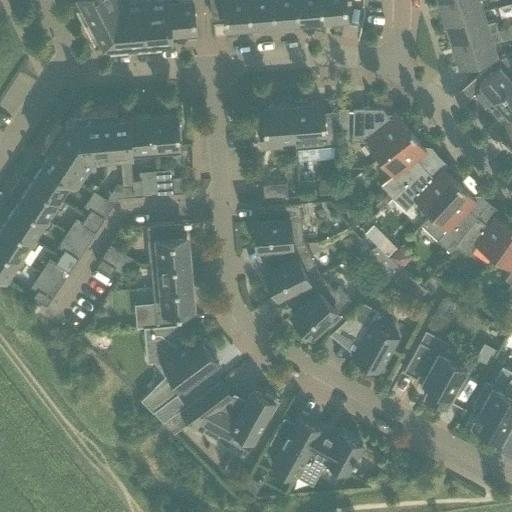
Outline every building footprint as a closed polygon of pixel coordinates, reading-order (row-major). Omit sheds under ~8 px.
[(77,2),(75,3),(93,38),(95,37),(94,35),(99,33),(103,39),(120,38),(121,44),(109,45),(109,47),(121,46),(145,44),(144,36),(170,34),(167,0),(82,0),(83,1),(77,4),(77,2)] [(167,0),(170,34),(171,34),(170,30),(195,28),(192,0),(167,0)] [(249,23),(247,0),(209,0),(210,14),(224,13),(225,25),(249,23)] [(273,21),(271,0),(247,0),(249,23),(273,21)] [(298,19),(296,0),(271,0),(273,21),(298,19)] [(296,0),(298,19),(322,17),(320,0),(296,0)] [(320,0),(322,17),(346,15),(344,0),(320,0)] [(440,0),(438,1),(445,22),(482,10),(479,0),(440,0)] [(482,10),(445,22),(452,43),(497,29),(494,19),(486,22),(482,10)] [(506,26),(497,29),(500,38),(508,36),(510,32),(508,25),(506,26)] [(500,38),(497,29),(452,43),(459,65),(496,53),(492,41),(500,38)] [(482,84),(474,91),(485,105),(511,81),(511,62),(505,54),(491,61),(477,74),(481,79),(479,81),(482,84)] [(511,81),(485,105),(497,118),(505,111),(508,114),(511,112),(511,113),(511,81)] [(338,124),(338,115),(323,116),(322,100),(306,101),(306,99),(294,100),(294,102),(291,103),(294,135),(295,147),(338,143),(338,124)] [(294,135),(291,103),(262,105),(263,122),(259,123),(261,144),(280,142),(280,136),(294,135)] [(59,117),(41,144),(42,145),(43,144),(48,147),(42,157),(45,160),(46,159),(76,178),(91,155),(120,153),(122,184),(132,183),(133,183),(132,178),(130,155),(127,116),(128,116),(128,112),(101,114),(101,106),(73,109),(73,110),(75,110),(75,117),(68,117),(58,133),(52,129),(60,118),(59,117)] [(338,106),(338,115),(338,124),(347,124),(347,106),(338,106)] [(379,156),(412,131),(397,112),(390,118),(382,107),(353,107),(352,139),(365,139),(379,156)] [(176,112),(152,114),(155,153),(179,151),(178,137),(180,136),(179,124),(177,125),(176,112)] [(152,114),(128,116),(127,116),(130,155),(155,153),(152,114)] [(426,150),(412,131),(379,156),(392,174),(381,182),(392,196),(424,167),(416,157),(426,150)] [(46,159),(45,160),(32,179),(58,196),(66,183),(73,188),(78,180),(76,178),(46,159)] [(424,167),(392,196),(405,209),(415,198),(430,213),(459,183),(441,166),(433,175),(424,167)] [(172,175),(173,191),(182,190),(181,174),(172,175)] [(133,183),(132,183),(133,194),(142,193),(141,177),(132,178),(133,183)] [(32,179),(19,199),(44,216),(53,203),(60,208),(65,201),(58,196),(32,179)] [(323,180),(324,191),(333,190),(333,179),(323,180)] [(287,195),(285,180),(262,182),(263,197),(287,195)] [(476,199),(459,183),(430,213),(422,222),(437,237),(436,238),(449,250),(455,243),(476,216),(467,207),(476,199)] [(391,198),(387,194),(382,198),(386,202),(391,198)] [(44,216),(19,199),(6,219),(32,236),(40,223),(47,228),(52,221),(44,216)] [(270,253),(303,239),(300,201),(264,203),(265,217),(253,217),(254,229),(252,229),(253,241),(255,241),(255,246),(267,245),(268,253),(270,253)] [(86,214),(99,223),(104,216),(90,207),(86,214)] [(379,212),(371,219),(373,221),(379,227),(387,220),(379,212)] [(487,223),(476,216),(455,243),(469,253),(475,244),(493,256),(511,227),(511,224),(494,213),(487,223)] [(99,223),(86,214),(81,222),(94,230),(99,223)] [(32,236),(6,219),(0,228),(0,243),(19,256),(27,243),(34,248),(39,241),(32,236)] [(150,261),(188,258),(186,233),(174,234),(173,221),(146,223),(150,261)] [(373,223),(364,231),(365,232),(374,241),(383,233),(373,223)] [(511,227),(493,256),(511,268),(504,277),(511,282),(511,227)] [(303,239),(270,253),(275,263),(264,269),(269,279),(267,280),(272,290),(274,289),(276,294),(287,288),(320,273),(303,239)] [(26,260),(19,256),(0,243),(0,274),(5,277),(14,263),(21,268),(26,260)] [(59,254),(73,263),(78,256),(64,247),(59,254)] [(395,261),(383,250),(375,257),(386,269),(395,261)] [(73,263),(59,254),(55,262),(68,270),(73,263)] [(97,264),(110,273),(115,265),(102,257),(97,264)] [(188,258),(150,261),(152,286),(191,282),(188,258)] [(402,272),(396,278),(407,287),(412,281),(402,272)] [(320,273),(287,288),(291,296),(292,295),(300,304),(291,312),(299,321),(298,323),(306,331),(308,330),(310,333),(349,297),(338,285),(334,288),(320,273)] [(193,307),(191,282),(152,286),(155,323),(182,321),(181,308),(193,307)] [(38,287),(33,295),(46,304),(51,296),(38,287)] [(363,300),(329,332),(330,333),(334,329),(357,343),(350,354),(378,370),(398,335),(372,320),(377,310),(378,310),(379,309),(363,300)] [(155,323),(143,325),(145,345),(146,344),(157,343),(166,356),(161,359),(182,388),(194,379),(215,363),(218,361),(215,357),(214,356),(217,353),(204,336),(201,338),(197,333),(185,341),(179,332),(178,323),(182,322),(182,321),(155,323)] [(419,338),(402,368),(416,376),(418,373),(424,376),(422,379),(428,383),(429,383),(424,391),(427,393),(425,396),(440,404),(442,401),(445,402),(447,399),(453,388),(466,365),(439,350),(441,346),(428,339),(426,342),(419,338)] [(483,342),(475,357),(486,363),(495,348),(483,342)] [(475,415),(471,421),(500,437),(509,420),(510,421),(511,416),(511,370),(502,365),(492,383),(485,379),(474,400),(481,404),(478,409),(476,408),(473,414),(475,415)] [(232,440),(237,431),(251,439),(246,448),(248,448),(268,413),(270,414),(278,400),(265,393),(264,395),(251,388),(243,402),(232,396),(219,378),(179,408),(193,427),(200,422),(232,440)] [(184,403),(168,382),(158,390),(153,385),(140,397),(163,421),(174,412),(173,411),(184,403)] [(297,414),(271,462),(294,475),(301,462),(317,471),(324,458),(347,470),(362,443),(339,430),(334,438),(319,430),(321,427),(297,414)] [(242,488),(253,494),(259,483),(249,477),(242,488)]
